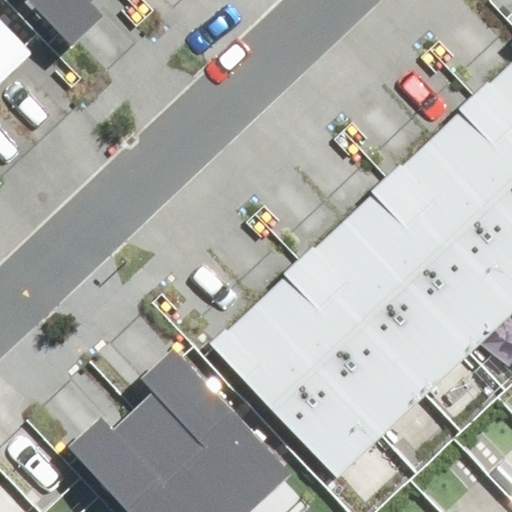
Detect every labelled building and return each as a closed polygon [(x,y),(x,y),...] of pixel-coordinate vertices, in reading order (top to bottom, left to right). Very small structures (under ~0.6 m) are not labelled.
[(0,0),(0,81),(45,40),(7,0),(0,0)] [(95,0),(30,0),(72,45),(103,17),(91,4),(95,0)] [(511,32),(469,73),(511,119),(511,32)] [(511,119),(469,73),(422,115),(511,207),(511,119)] [(511,281),(511,207),(422,115),(378,158),(505,288),(511,281)] [(505,288),(378,158),(334,200),(461,331),(505,288)] [(461,331),(334,200),(290,243),(416,373),(461,331)] [(416,373),(290,243),(246,285),(372,416),(416,373)] [(372,416),(246,285),(202,328),(328,458),(372,416)] [(150,375),(129,395),(236,511),(292,459),(179,337),(144,368),(150,375)] [(71,436),(140,511),(234,511),(236,511),(129,395),(112,410),(106,404),(71,436)]
